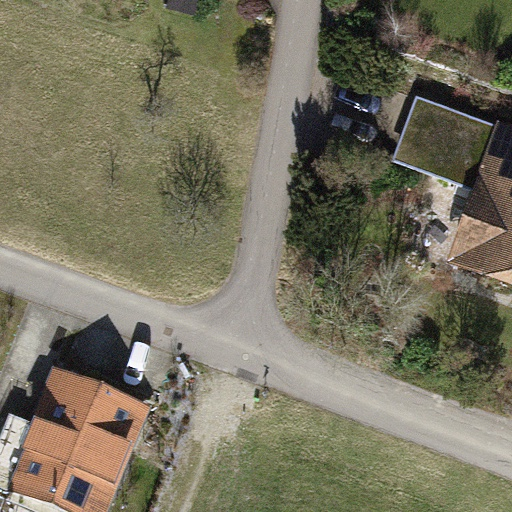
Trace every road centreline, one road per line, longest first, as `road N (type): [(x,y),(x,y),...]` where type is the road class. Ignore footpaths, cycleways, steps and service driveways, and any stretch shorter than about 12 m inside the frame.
road 1 (residential): [(306,0),(241,354)]
road 2 (residential): [(511,435),(241,354)]
road 3 (residential): [(241,354),(73,257),(0,231)]
road 4 (track): [(241,354),(178,511)]
